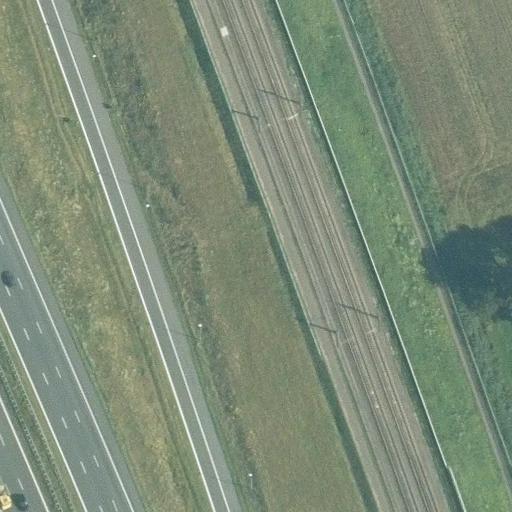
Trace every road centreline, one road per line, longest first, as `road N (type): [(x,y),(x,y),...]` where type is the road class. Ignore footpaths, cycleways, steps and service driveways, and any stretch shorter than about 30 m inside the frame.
road 1 (motorway): [(219,511),(44,0)]
road 2 (motorway): [(101,511),(0,271)]
